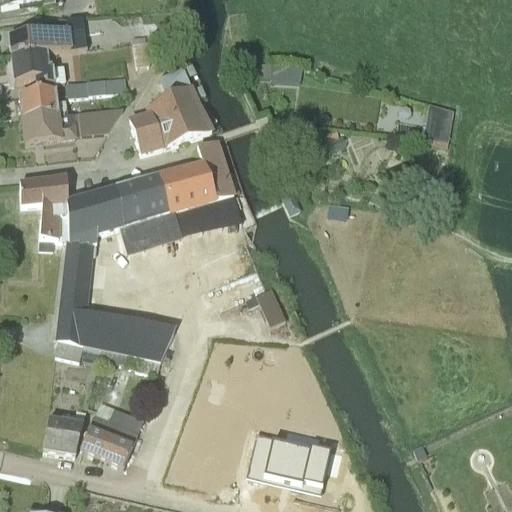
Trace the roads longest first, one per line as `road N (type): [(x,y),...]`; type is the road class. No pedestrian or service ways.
road 1 (residential): [(0,463),(225,511)]
road 2 (residential): [(0,179),(110,176),(182,157)]
